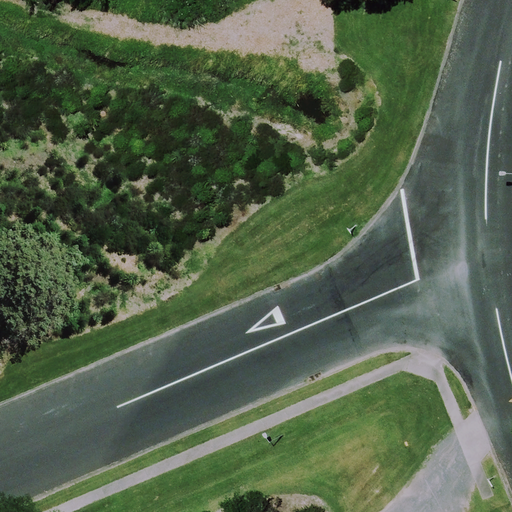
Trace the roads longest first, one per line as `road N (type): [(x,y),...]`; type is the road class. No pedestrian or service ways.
road 1 (residential): [(0,461),(486,252)]
road 2 (residential): [(511,7),(483,192),(486,252)]
road 3 (residential): [(486,252),(511,377)]
